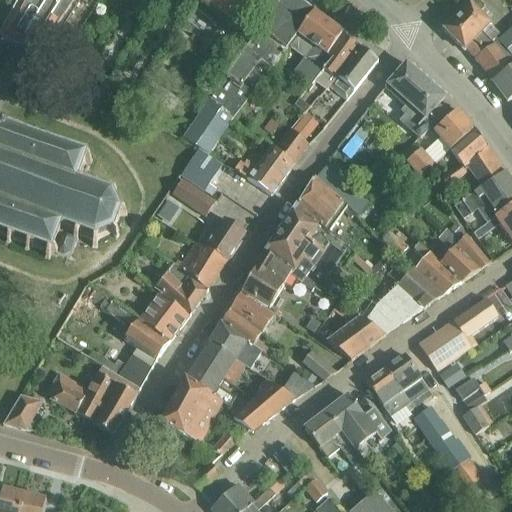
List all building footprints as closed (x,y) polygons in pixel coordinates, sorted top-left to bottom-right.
[(33,0),(31,4),(22,0),(17,0),(0,33),(0,35),(37,56),(63,16),(73,0),(33,0)] [(282,0),(274,11),(259,30),(184,139),(207,155),(233,118),(234,118),(257,88),(259,89),(290,48),(314,15),(313,15),(320,6),(319,0),(282,0)] [(228,26),(247,0),(201,0),(194,11),(211,24),(210,25),(225,37),(231,28),(228,26)] [(260,0),(274,11),(282,0),(260,0)] [(444,30),(443,32),(444,33),(454,43),(463,52),(465,51),(470,57),(474,61),(492,84),(511,69),(511,30),(498,43),(495,40),(499,36),(485,22),(492,15),(481,4),(476,0),(472,0),(468,6),(465,8),(445,29),(444,30)] [(327,57),(342,36),(314,15),(290,48),(304,59),(294,72),(312,86),(317,81),(333,60),(327,57)] [(360,49),(342,36),(327,57),(333,60),(317,81),(328,90),(329,89),(360,49)] [(360,49),(329,89),(346,103),(351,96),(377,64),(360,49)] [(405,66),(384,90),(404,107),(400,113),(404,116),(398,123),(418,140),(441,121),(447,114),(438,106),(444,99),(405,66)] [(511,69),(492,84),(508,105),(511,102),(511,69)] [(439,140),(423,155),(414,144),(400,156),(419,179),(433,167),(433,166),(449,152),(473,131),(457,112),(449,118),(433,133),(439,140)] [(303,115),(291,131),(302,141),(316,125),(303,115)] [(274,117),(263,131),(271,137),(281,122),(274,117)] [(0,135),(0,236),(7,239),(6,243),(10,245),(11,241),(26,246),(24,250),(28,251),(29,247),(46,254),(45,259),(49,260),(50,255),(69,262),(76,242),(77,243),(79,236),(93,241),(93,247),(98,248),(98,241),(111,235),(115,240),(119,236),(114,232),(118,218),(127,217),(126,212),(119,213),(112,199),(117,193),(113,191),(109,196),(96,192),(98,186),(93,184),(91,190),(76,185),(84,164),(90,166),(91,161),(86,160),(88,154),(84,152),(82,158),(65,152),(67,148),(63,147),(62,150),(47,145),(49,141),(45,140),(43,144),(29,138),(30,134),(26,133),(25,137),(6,130),(8,124),(4,123),(2,128),(0,127),(0,133),(1,133),(0,135)] [(294,166),(309,146),(302,141),(291,131),(275,151),(294,166)] [(473,131),(449,152),(460,165),(440,180),(446,188),(450,185),(467,173),(464,169),(465,168),(481,189),(503,174),(487,150),(473,131)] [(219,144),(210,156),(224,165),(233,153),(219,144)] [(294,166),(275,151),(272,148),(257,169),(247,163),(244,167),(241,164),(235,172),(272,197),(294,166)] [(194,173),(206,157),(199,152),(187,169),(194,173)] [(194,173),(187,169),(182,177),(205,192),(209,185),(221,167),(206,157),(194,173)] [(486,225),(511,206),(511,186),(503,174),(481,189),(453,208),(462,221),(477,211),(486,225)] [(315,179),(296,209),(328,234),(343,214),(349,220),(354,216),(348,208),(332,195),(315,179)] [(205,219),(216,204),(183,182),(173,196),(205,219)] [(343,182),(332,195),(348,208),(354,216),(357,219),(370,205),(343,182)] [(209,185),(205,192),(212,197),(217,190),(209,185)] [(166,199),(155,214),(166,222),(177,207),(166,199)] [(511,206),(486,225),(472,235),(478,243),(499,228),(511,246),(511,206)] [(296,209),(276,238),(291,249),(289,252),(312,268),(314,266),(328,277),(348,249),(328,234),(296,209)] [(198,246),(226,264),(246,236),(225,220),(215,234),(210,230),(198,246)] [(456,227),(449,234),(457,241),(464,235),(456,227)] [(440,265),(461,285),(488,266),(465,238),(459,244),(446,232),(437,242),(451,254),(440,265)] [(407,250),(391,236),(383,246),(398,260),(407,250)] [(276,238),(265,255),(293,274),(290,277),(298,282),(311,293),(316,286),(305,279),(312,268),(289,252),(291,249),(276,238)] [(226,264),(198,246),(196,245),(181,267),(176,264),(174,267),(188,276),(189,275),(208,291),(226,264)] [(461,285),(440,265),(419,247),(415,252),(424,261),(413,273),(442,298),(461,285)] [(265,255),(241,294),(266,312),(269,307),(283,287),(292,292),(298,282),(290,277),(293,274),(265,255)] [(354,256),(350,260),(368,276),(372,271),(354,256)] [(188,276),(174,267),(173,266),(155,291),(160,294),(189,317),(208,291),(189,275),(188,276)] [(442,298),(413,273),(412,271),(397,288),(423,311),(442,298)] [(137,278),(132,285),(142,292),(147,286),(137,278)] [(189,317),(160,294),(140,323),(170,344),(189,317)] [(241,294),(229,313),(261,334),(274,318),(277,320),(280,316),(269,307),(266,312),(241,294)] [(484,302),(417,348),(435,374),(470,351),(464,342),(496,320),(484,302)] [(170,344),(140,323),(126,312),(113,303),(106,312),(131,331),(124,341),(137,350),(155,363),(170,344)] [(344,331),(326,344),(350,363),(385,338),(381,335),(359,320),(338,306),(331,315),(349,327),(344,331)] [(359,320),(381,335),(388,325),(366,310),(359,320)] [(229,313),(221,325),(264,355),(266,352),(254,344),(261,334),(229,313)] [(312,322),(306,332),(313,337),(320,327),(312,322)] [(221,325),(208,345),(235,362),(245,368),(250,371),(262,353),(221,325)] [(511,337),(501,345),(508,355),(511,352),(511,337)] [(208,345),(196,363),(223,381),(235,362),(208,345)] [(92,352),(88,359),(103,369),(139,392),(151,370),(131,358),(125,368),(117,363),(115,367),(92,352)] [(335,375),(310,355),(302,365),(324,383),(335,375)] [(402,358),(384,371),(409,407),(427,394),(402,358)] [(223,381),(196,363),(184,381),(222,404),(228,408),(233,400),(217,390),(223,381)] [(139,392),(103,369),(99,374),(88,393),(59,376),(48,393),(53,396),(50,400),(92,424),(91,425),(112,437),(139,392)] [(384,371),(365,385),(390,420),(395,428),(410,418),(408,416),(413,413),(409,407),(384,371)] [(447,372),(437,378),(446,391),(456,384),(447,372)] [(198,447),(222,404),(184,381),(170,407),(160,426),(198,447)] [(254,402),(271,419),(295,402),(282,393),(266,382),(258,388),(263,394),(254,402)] [(470,382),(453,394),(461,405),(477,393),(476,390),(470,382)] [(287,384),(282,393),(295,402),(305,395),(287,384)] [(347,397),(325,414),(354,452),(375,435),(381,442),(391,435),(373,410),(363,418),(347,397)] [(4,427),(25,432),(29,433),(34,424),(31,422),(41,404),(20,399),(4,427)] [(271,419),(254,402),(233,422),(251,434),(271,419)] [(469,461),(456,442),(454,443),(439,422),(438,423),(429,410),(412,421),(449,475),(469,461)] [(487,429),(475,410),(462,419),(474,438),(487,429)] [(361,462),(354,452),(325,414),(304,430),(327,460),(339,450),(353,469),(361,462)] [(221,456),(235,444),(226,435),(212,452),(221,456)] [(397,444),(392,447),(401,459),(405,456),(397,444)] [(299,463),(286,449),(276,458),(289,472),(299,463)] [(200,493),(219,474),(210,465),(187,487),(200,493)] [(212,510),(210,511),(245,511),(253,506),(242,494),(260,479),(254,473),(236,488),(218,505),(212,510)] [(309,475),(298,484),(304,491),(314,482),(309,475)] [(314,482),(304,491),(315,505),(326,496),(314,482)] [(277,483),(253,506),(245,511),(257,511),(283,489),(277,483)] [(19,511),(23,496),(2,491),(0,496),(0,511),(19,511)] [(386,511),(373,495),(352,511),(386,511)] [(19,511),(42,511),(45,502),(23,496),(19,511)] [(338,511),(328,501),(317,510),(315,511),(338,511)]
